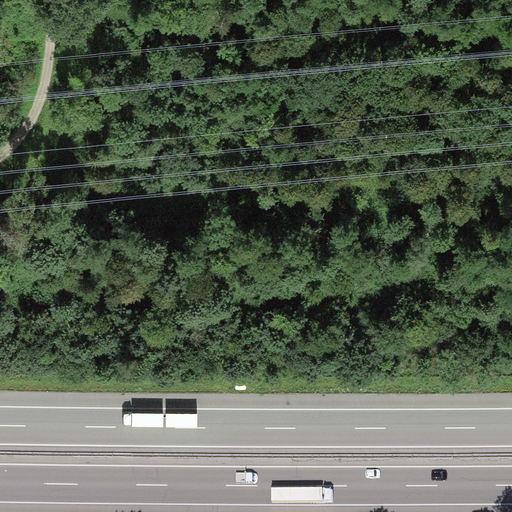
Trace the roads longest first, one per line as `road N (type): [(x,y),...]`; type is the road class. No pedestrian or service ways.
road 1 (motorway): [(0,482),(511,485)]
road 2 (motorway): [(511,426),(0,424)]
road 3 (track): [(0,166),(25,154),(45,102),(56,0)]
